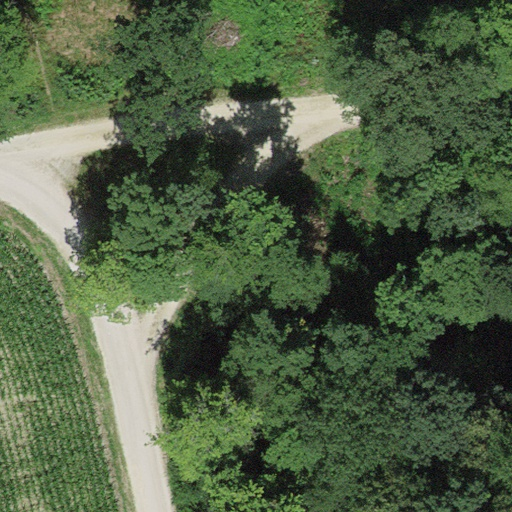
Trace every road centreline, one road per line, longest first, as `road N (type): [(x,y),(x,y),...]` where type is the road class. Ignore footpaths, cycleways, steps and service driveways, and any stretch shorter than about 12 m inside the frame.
road 1 (track): [(0,151),(336,103),(511,95)]
road 2 (track): [(158,511),(92,260),(26,195),(0,184)]
road 3 (track): [(129,383),(171,282),(235,186),(336,103)]
